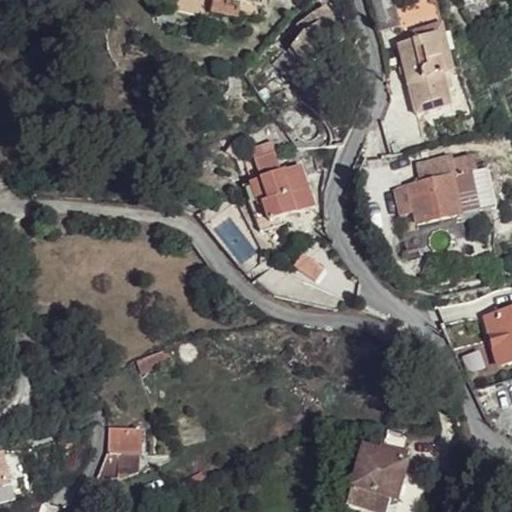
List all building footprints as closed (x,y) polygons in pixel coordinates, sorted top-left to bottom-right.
[(214,0),(213,12),(259,22),(261,12),(277,16),(279,0),(214,0)] [(378,0),(377,0),(371,1),(381,36),(402,31),(396,7),(391,0),(378,0)] [(434,42),(444,81),(455,77),(436,0),(435,0),(425,2),(432,31),(434,42)] [(407,5),(414,35),(432,31),(425,2),(407,5)] [(307,71),(320,61),(345,43),(323,13),(298,30),(306,41),(292,50),(307,71)] [(434,42),(432,31),(414,35),(417,46),(434,42)] [(417,120),(451,111),(444,81),(434,42),(417,46),(400,51),(417,120)] [(310,127),(317,128),(319,119),(312,118),(310,127)] [(259,151),(263,162),(276,157),(272,146),(259,151)] [(261,183),(250,187),(265,229),(314,212),(299,169),(282,175),(276,157),(263,162),(255,165),(261,183)] [(420,188),(409,191),(417,222),(419,229),(482,215),(472,177),(476,175),(472,159),(452,164),(451,160),(416,168),(420,188)] [(472,177),(482,215),(496,212),(486,173),(476,175),(472,177)] [(417,222),(409,191),(395,195),(403,226),(417,222)] [(303,257),(295,270),(316,283),(324,270),(303,257)] [(511,313),(486,320),(499,368),(511,364),(511,313)] [(166,357),(138,367),(143,379),(170,368),(166,357)] [(111,433),(110,459),(102,477),(113,477),(113,476),(112,470),(115,459),(141,460),(143,435),(111,433)] [(365,450),(354,490),(391,500),(398,502),(408,462),(365,450)] [(141,460),(115,459),(112,470),(113,476),(140,477),(141,460)] [(354,490),(350,505),(374,511),(387,511),(391,500),(354,490)]
